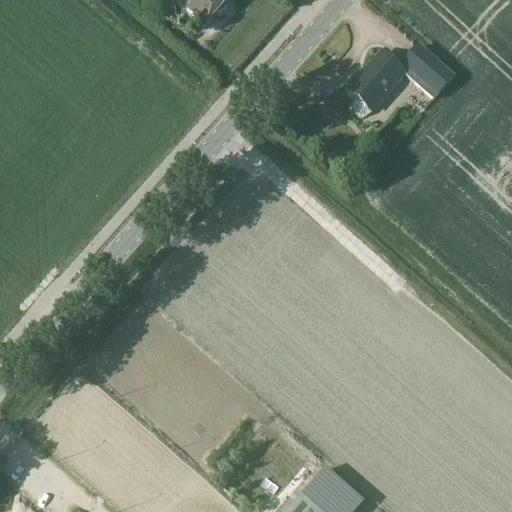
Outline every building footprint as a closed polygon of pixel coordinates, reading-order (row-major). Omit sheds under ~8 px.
[(169,0),(204,32),(217,17),(222,17),(226,12),(225,8),(228,5),(222,0),(169,0)] [(382,56),(381,57),(405,78),(433,103),(454,80),(419,49),(400,71),(382,56)] [(372,115),(405,78),(381,57),(349,93),(372,115)] [(233,473),(237,465),(229,460),(224,469),(233,473)] [(325,468),(301,496),(319,511),(356,511),(365,503),(325,468)] [(316,511),(302,498),(289,511),(316,511)]
